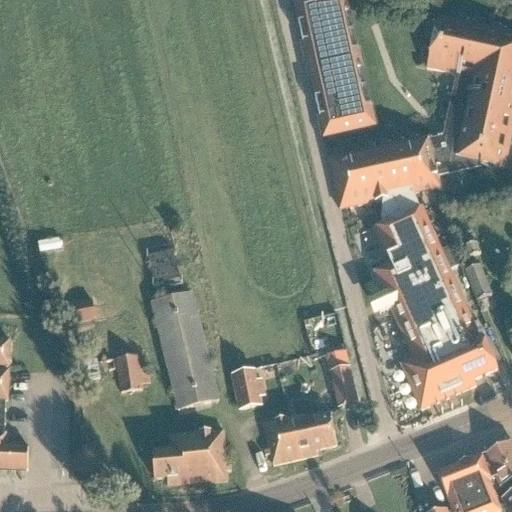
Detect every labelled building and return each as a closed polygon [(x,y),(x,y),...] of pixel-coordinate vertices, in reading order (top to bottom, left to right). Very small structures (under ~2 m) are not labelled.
[(344,0),(321,0),(302,4),(332,138),(372,129),(344,0)] [(511,35),(439,20),(428,72),(451,77),(457,81),(448,124),(452,126),(445,140),(432,143),(439,178),(482,169),(482,166),(507,171),(511,147),(511,35)] [(431,140),(330,161),(341,212),(385,203),(388,203),(413,197),(416,196),(442,191),(439,178),(432,143),(431,140)] [(384,297),(372,302),(379,317),(391,312),(413,362),(401,368),(421,414),(476,389),(473,384),(497,373),(482,340),(479,341),(449,273),(457,270),(449,250),(441,254),(421,210),(419,211),(413,197),(388,203),(385,203),(381,222),(384,223),(385,227),(375,231),(387,260),(387,261),(390,268),(374,275),(384,297)] [(482,255),(479,245),(465,250),(469,260),(482,255)] [(184,283),(176,251),(145,259),(153,291),(161,289),(164,303),(185,298),(181,284),(184,283)] [(492,297),(480,269),(464,275),(476,304),(492,297)] [(218,405),(191,298),(151,308),(178,414),(218,405)] [(96,322),(92,301),(65,307),(69,328),(96,322)] [(511,348),(511,316),(502,320),(507,334),(506,334),(511,348)] [(0,471),(28,473),(28,450),(7,449),(7,447),(8,436),(5,436),(6,404),(8,404),(9,374),(5,374),(5,370),(9,370),(10,343),(0,342),(0,471)] [(138,373),(135,346),(114,349),(121,397),(142,394),(141,387),(150,386),(148,371),(138,373)] [(83,383),(115,379),(113,364),(98,366),(97,361),(80,363),(83,383)] [(338,411),(358,406),(349,370),(329,375),(338,411)] [(239,413),(262,409),(255,374),(232,379),(239,413)] [(317,454),(337,449),(329,416),(304,422),(303,418),(262,427),(269,453),(264,454),(265,459),(270,458),(271,464),(272,464),(273,469),(318,458),(317,454)] [(168,490),(228,485),(227,475),(231,474),(230,470),(227,470),(223,434),(169,439),(170,454),(152,455),(154,483),(167,482),(168,490)] [(447,501),(448,501),(452,511),(496,511),(487,485),(489,484),(489,481),(494,480),(500,490),(504,488),(511,483),(511,443),(481,459),(480,458),(437,475),(447,501)] [(503,501),(509,511),(511,511),(511,483),(504,488),(509,498),(503,501)]
